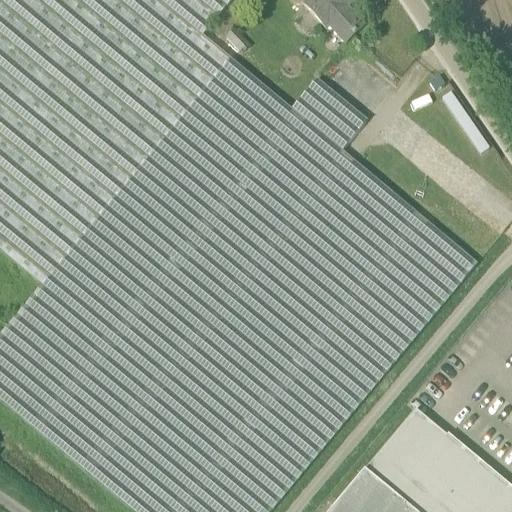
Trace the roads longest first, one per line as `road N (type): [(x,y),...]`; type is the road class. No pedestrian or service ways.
road 1 (unclassified): [(297,511),(511,262)]
road 2 (unclassified): [(511,148),(408,0)]
